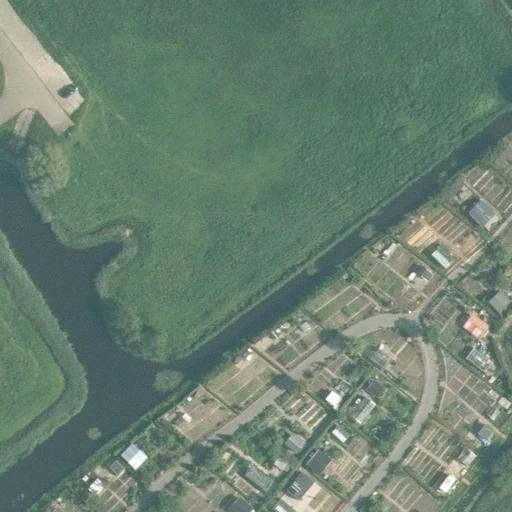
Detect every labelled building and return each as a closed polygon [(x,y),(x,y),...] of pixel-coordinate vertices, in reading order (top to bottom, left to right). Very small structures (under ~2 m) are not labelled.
[(480,200),(467,212),(478,223),(491,211),(480,200)] [(428,272),(420,266),(415,272),(423,279),(428,272)] [(509,302),(501,293),(489,305),(497,313),(509,302)] [(389,359),(376,350),(369,359),(382,369),(389,359)] [(376,398),(383,388),(373,381),(366,391),(376,398)] [(332,405),(338,398),(331,392),(325,399),(332,405)] [(487,426),(479,436),(485,441),(493,431),(487,426)] [(294,434),(285,445),(295,453),(304,443),(294,434)] [(140,451),(134,444),(128,450),(134,456),(140,451)] [(330,459),(317,449),(305,465),(318,475),(330,459)] [(272,464),(281,471),(288,463),(278,456),(272,464)] [(445,495),(453,484),(439,472),(430,483),(445,495)] [(89,486),(96,493),(103,485),(96,478),(89,486)] [(295,489),(289,485),(281,494),(287,499),(295,489)] [(248,511),(252,509),(238,496),(227,508),(230,511),(248,511)]
